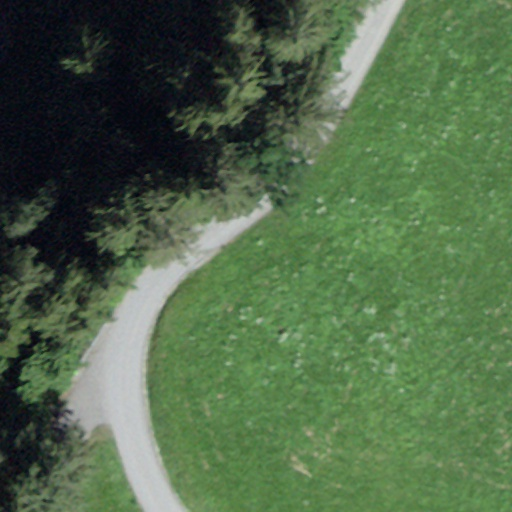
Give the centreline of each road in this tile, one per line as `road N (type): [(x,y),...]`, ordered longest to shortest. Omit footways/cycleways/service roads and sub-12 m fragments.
road 1 (unclassified): [(384,0),(293,164),(164,274),(144,303),(123,376),(123,410),(129,444),(165,511)]
road 2 (track): [(123,399),(96,399),(71,419),(21,511)]
